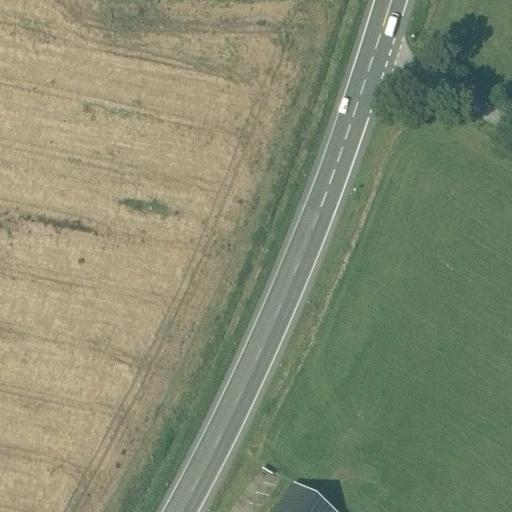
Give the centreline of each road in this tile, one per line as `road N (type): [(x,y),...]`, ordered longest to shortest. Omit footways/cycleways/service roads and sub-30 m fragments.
road 1 (secondary): [(379,39),(301,258),(184,511)]
road 2 (unclassified): [(511,120),(379,39)]
